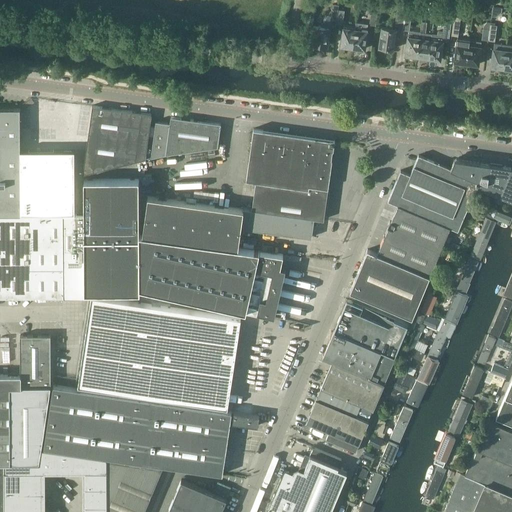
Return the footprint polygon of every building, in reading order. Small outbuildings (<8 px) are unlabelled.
[(314,25),(313,34),(315,34),(314,43),(315,44),(316,45),(320,45),(321,44),(327,45),(329,27),(336,28),(337,20),(338,9),(339,4),(333,4),(331,15),(330,21),(324,20),(323,26),(314,25)] [(397,8),(395,25),(403,26),(404,18),(405,9),(397,8)] [(338,9),(337,20),(343,21),(345,10),(338,9)] [(369,24),(376,25),(377,14),(371,13),(369,24)] [(432,40),(429,57),(430,59),(434,60),(435,58),(440,59),(443,41),(443,40),(449,40),(452,16),(450,16),(448,15),(446,15),(444,32),(442,31),(437,31),(437,34),(432,33),(432,34),(432,40)] [(454,16),(452,35),(458,36),(461,17),(454,16)] [(403,26),(403,29),(409,30),(406,54),(411,55),(411,57),(415,57),(417,56),(420,38),(421,31),(414,31),(409,30),(411,19),(404,18),(403,26)] [(420,38),(417,56),(422,56),(423,58),(427,59),(428,57),(429,57),(432,40),(432,34),(426,33),(428,22),(422,21),(421,31),(420,38)] [(356,27),(353,49),(360,49),(360,48),(365,49),(368,24),(356,22),(356,27)] [(484,25),(483,28),(482,39),(489,40),(491,23),(486,22),(484,25)] [(495,23),(491,23),(489,40),(495,41),(497,26),(495,25),(495,23)] [(346,48),(353,49),(356,27),(344,25),(341,45),(346,46),(346,48)] [(379,47),(394,49),(396,29),(381,27),(380,40),(379,47)] [(466,62),(470,39),(458,38),(456,53),(455,53),(455,56),(455,61),(459,61),(460,63),(464,63),(466,62)] [(470,39),(466,62),(467,62),(468,64),(472,65),(474,63),(478,64),(479,60),(480,60),(480,56),(479,56),(482,41),(470,39)] [(492,61),(491,66),(496,67),(497,68),(501,69),(502,68),(503,68),(506,45),(495,43),(493,58),(492,58),(492,61)] [(511,45),(506,45),(503,68),(504,68),(505,69),(509,70),(510,69),(511,68),(511,45)] [(83,174),(119,165),(127,110),(93,106),(93,105),(92,105),(83,174)] [(0,214),(21,214),(21,212),(75,212),(75,150),(20,150),(20,108),(0,108),(0,214)] [(127,110),(119,165),(146,158),(152,114),(151,114),(127,110)] [(170,123),(156,121),(151,157),(166,154),(208,148),(218,147),(221,123),(171,116),(170,123)] [(328,187),(334,140),(263,130),(253,128),(246,180),(256,181),(252,209),(243,208),(243,209),(244,209),(314,218),(324,219),(328,187)] [(398,204),(397,206),(449,229),(450,226),(458,230),(468,206),(471,198),(477,184),(476,184),(478,180),(450,168),(419,154),(414,165),(410,174),(401,170),(388,200),(398,204)] [(477,183),(498,192),(508,196),(511,197),(511,166),(455,158),(451,168),(450,168),(478,180),(476,184),(477,184),(477,183)] [(65,292),(85,292),(140,292),(140,288),(139,234),(139,179),(84,179),(84,214),(77,214),(71,252),(65,292)] [(508,196),(498,192),(495,200),(505,204),(508,196)] [(241,227),(244,209),(243,209),(148,196),(143,234),(238,248),(241,227)] [(482,202),(471,198),(468,206),(479,211),(482,202)] [(350,291),(412,317),(443,244),(447,235),(449,229),(397,206),(391,221),(390,220),(388,225),(389,226),(385,235),(384,234),(383,237),(384,237),(377,253),(367,249),(350,291)] [(511,215),(490,206),(486,216),(511,226),(511,215)] [(314,218),(244,209),(241,227),(312,237),(314,218)] [(0,296),(64,296),(64,297),(85,297),(85,292),(65,292),(71,252),(77,214),(21,214),(0,214),(0,296)] [(481,260),(496,222),(486,217),(471,256),(481,260)] [(447,235),(443,244),(444,245),(446,246),(448,247),(454,231),(449,229),(447,235)] [(139,234),(140,288),(269,317),(270,313),(277,315),(287,267),(280,266),(283,255),(283,254),(139,234)] [(453,242),(451,248),(458,251),(461,245),(453,242)] [(448,248),(444,257),(452,260),(455,251),(448,248)] [(457,290),(466,294),(471,284),(469,283),(479,262),(470,258),(465,270),(466,270),(457,290)] [(456,291),(445,318),(457,324),(468,296),(456,291)] [(78,386),(159,398),(227,408),(241,318),(91,295),(78,386)] [(321,387),(316,398),(356,415),(369,420),(373,409),(395,356),(400,344),(409,324),(394,318),(394,319),(347,299),(334,331),(323,357),(332,361),(321,387)] [(499,335),(511,303),(511,301),(505,299),(491,332),(499,335)] [(428,355),(437,360),(447,337),(451,338),(457,325),(443,319),(428,355)] [(20,335),(21,374),(21,385),(51,385),(51,335),(20,335)] [(486,364),(493,347),(494,347),(497,338),(490,335),(486,344),(487,344),(480,361),(486,364)] [(501,347),(510,350),(511,351),(511,343),(504,340),(501,347)] [(424,353),(413,347),(408,345),(405,353),(409,355),(420,360),(424,353)] [(427,356),(417,379),(430,384),(440,362),(427,356)] [(493,371),(503,376),(507,368),(497,364),(493,371)] [(484,369),(477,366),(474,365),(462,394),(472,398),(484,369)] [(0,461),(11,461),(10,385),(10,374),(0,373),(0,461)] [(492,381),(501,385),(505,377),(496,373),(492,381)] [(21,374),(10,374),(10,385),(11,461),(39,462),(43,440),(51,385),(21,385),(21,374)] [(398,374),(394,380),(402,384),(405,377),(398,374)] [(511,378),(496,417),(511,423),(511,378)] [(402,384),(394,380),(391,388),(404,394),(407,386),(402,384)] [(416,380),(406,402),(418,407),(428,384),(416,380)] [(108,457),(163,465),(172,467),(172,466),(173,466),(222,474),(230,421),(238,422),(238,423),(258,426),(259,415),(53,385),(44,447),(108,457)] [(396,392),(390,389),(387,393),(394,397),(396,392)] [(316,398),(306,422),(307,422),(329,431),(326,439),(356,451),(359,444),(369,420),(356,415),(316,398)] [(487,414),(490,408),(492,402),(482,398),(480,404),(482,404),(479,410),(487,414)] [(472,404),(461,399),(448,430),(459,434),(472,404)] [(390,438),(400,443),(413,411),(403,407),(390,438)] [(380,414),(379,418),(373,433),(383,436),(386,430),(385,430),(388,422),(386,421),(387,417),(380,414)] [(511,428),(488,418),(477,446),(511,460),(511,428)] [(471,427),(469,431),(467,431),(465,436),(470,438),(474,428),(471,427)] [(436,461),(443,464),(454,438),(446,435),(436,461)] [(388,442),(376,471),(385,475),(391,462),(392,463),(398,447),(388,442)] [(465,472),(465,474),(503,490),(511,493),(511,460),(477,446),(467,469),(465,472)] [(42,447),(39,463),(4,463),(4,471),(45,471),(84,471),(108,471),(108,457),(44,447),(42,447)] [(330,511),(347,472),(338,468),(342,459),(313,447),(309,457),(304,470),(302,475),(285,468),(270,504),(266,511),(330,511)] [(118,511),(143,511),(163,465),(108,457),(108,508),(118,511)] [(459,461),(456,469),(463,472),(466,464),(459,461)] [(358,466),(355,474),(363,478),(367,470),(358,466)] [(433,500),(445,470),(438,467),(425,497),(433,500)] [(511,511),(511,493),(503,490),(465,474),(458,471),(458,470),(457,470),(453,480),(457,482),(445,510),(450,511),(472,511),(473,511),(474,511),(511,511)] [(45,492),(45,471),(4,471),(4,492),(45,492)] [(108,471),(84,471),(84,487),(108,487),(108,471)] [(375,473),(364,500),(372,504),(383,477),(375,473)] [(196,509),(204,488),(181,479),(173,499),(196,509)] [(84,487),(84,505),(108,505),(108,487),(84,487)] [(196,509),(203,511),(220,511),(227,498),(204,488),(196,509)] [(44,511),(45,492),(4,492),(5,504),(4,511),(44,511)] [(344,501),(349,504),(354,505),(356,499),(347,495),(344,501)] [(194,511),(196,509),(173,499),(167,511),(194,511)] [(373,511),(375,507),(371,505),(363,502),(359,511),(373,511)]
